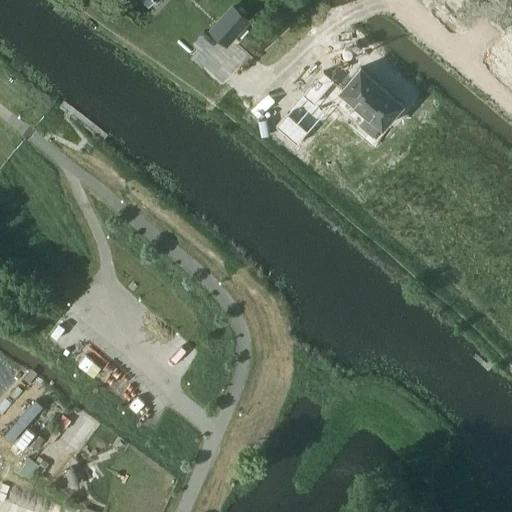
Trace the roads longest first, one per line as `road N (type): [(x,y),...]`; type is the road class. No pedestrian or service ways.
road 1 (residential): [(185,511),(243,372),(241,316),(201,272),(30,132)]
road 2 (residential): [(388,0),(324,34),(273,84),(257,89),(204,55)]
road 3 (residential): [(511,92),(399,0)]
